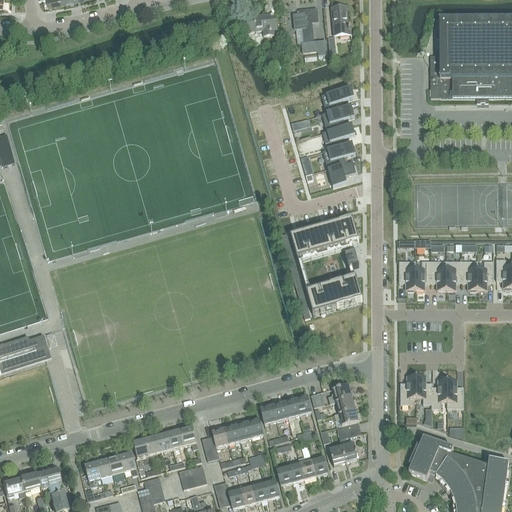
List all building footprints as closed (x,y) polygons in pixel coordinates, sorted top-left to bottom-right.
[(349,31),(347,9),(331,10),(334,38),(351,37),(351,30),(349,31)] [(314,45),(312,25),(318,25),(317,12),(299,13),(300,16),(293,17),(294,32),(303,31),(304,46),(302,46),(303,55),(318,54),(318,58),(327,57),(326,44),(314,45)] [(263,39),(274,38),(274,43),(281,42),(280,31),(277,31),(276,17),(246,19),(246,21),(238,22),(239,31),(247,30),(247,35),(263,33),(263,39)] [(430,82),(511,81),(511,22),(440,23),(440,58),(430,58),(430,82)] [(330,57),(336,56),(335,40),(328,40),(330,57)] [(511,81),(430,82),(430,101),(476,101),(476,106),(489,106),(489,101),(511,100),(511,81)] [(351,90),(321,99),(326,116),(345,111),(343,105),(354,101),(351,90)] [(351,109),(345,111),(326,116),(322,117),(327,135),(345,130),(343,123),(355,120),(351,109)] [(298,125),(291,127),(293,134),(300,132),(298,125)] [(352,128),(345,130),(327,135),(322,136),(325,147),(330,146),(332,152),(346,148),(344,142),(355,139),(352,128)] [(0,162),(2,170),(14,167),(6,138),(0,138),(0,162)] [(352,146),(346,148),(332,152),(323,155),(328,172),(346,167),(344,160),(355,157),(352,146)] [(353,165),(346,167),(328,172),(333,190),(347,187),(345,179),(356,176),(353,165)] [(353,221),(290,238),(297,262),(359,244),(353,221)] [(287,237),(281,238),(305,322),(311,321),(287,237)] [(356,255),(345,258),(349,272),(359,269),(356,255)] [(506,263),(496,263),(496,284),(503,284),(503,292),(505,292),(505,293),(511,293),(511,292),(511,291),(511,263),(511,269),(506,269),(506,263)] [(302,265),(299,266),(305,291),(309,290),(302,265)] [(408,265),(399,265),(399,286),(406,286),(406,294),(408,294),(408,295),(414,295),(414,294),(415,294),(415,265),(408,265)] [(416,265),(415,265),(415,294),(425,294),(425,286),(431,286),(431,265),(422,265),(422,271),(416,271),(416,265)] [(446,265),(431,265),(431,286),(437,286),(437,294),(446,294),(446,265)] [(462,265),(446,265),(446,294),(456,294),(456,286),(462,286),(462,265)] [(477,265),(462,265),(462,286),(468,286),(468,294),(470,294),(470,295),(476,295),(476,294),(477,294),(477,265)] [(478,265),(477,265),(477,294),(487,294),(487,286),(493,286),(493,265),(484,265),(484,271),(478,271),(478,265)] [(356,280),(306,294),(313,317),(363,303),(363,302),(356,280)] [(0,377),(46,363),(48,363),(52,361),(45,338),(33,342),(30,343),(29,340),(28,340),(0,348),(0,377)] [(400,388),(400,409),(410,409),(410,402),(416,402),(416,380),(406,380),(406,388),(400,388)] [(426,380),(416,380),(416,402),(423,402),(423,409),(432,409),(432,387),(426,387),(426,380)] [(438,391),(432,391),(432,413),(441,413),(441,407),(447,407),(447,384),(438,384),(438,391)] [(458,384),(447,384),(447,407),(447,413),(464,413),(464,390),(458,390),(458,384)] [(332,393),(333,395),(332,397),(332,399),(328,400),(330,407),(335,405),(353,401),(349,388),(332,393)] [(314,411),(320,409),(317,397),(311,399),(314,411)] [(296,402),(300,418),(312,415),(308,399),(296,402)] [(339,417),(356,413),(353,401),(335,405),(339,417)] [(288,421),(300,418),(296,402),(284,405),(288,421)] [(290,427),(288,421),(284,405),(272,408),(277,424),(278,430),(290,427)] [(265,428),(277,424),(272,408),(260,412),(265,428)] [(338,437),(346,435),(358,432),(356,425),(359,425),(356,413),(339,417),(334,418),(336,423),(340,422),(342,429),(337,430),(338,437)] [(247,426),(251,441),(263,438),(259,422),(247,426)] [(240,444),(251,441),(247,426),(235,429),(240,444)] [(228,447),(240,444),(235,429),(224,432),(228,447)] [(180,433),(184,449),(191,447),(193,453),(198,451),(192,430),(180,433)] [(463,442),(463,431),(450,431),(450,438),(463,442)] [(216,451),(228,447),(224,432),(212,435),(213,439),(216,451)] [(358,432),(346,435),(338,437),(340,443),(360,438),(358,432)] [(173,452),(184,449),(180,433),(169,436),(173,452)] [(324,447),(331,445),(327,433),(320,435),(324,447)] [(161,455),(173,452),(169,436),(157,439),(161,455)] [(150,458),(161,455),(157,439),(145,442),(150,458)] [(213,439),(208,441),(211,452),(216,451),(213,439)] [(207,441),(202,442),(205,453),(211,452),(208,441),(207,441)] [(502,511),(509,466),(489,463),(488,471),(485,469),(484,468),(483,466),(482,465),(479,464),(478,463),(476,463),(473,462),(472,463),(470,463),(469,464),(452,459),(454,453),(424,441),(409,476),(427,483),(430,476),(436,479),(436,480),(442,484),(443,483),(449,490),(448,491),(451,496),(454,502),(456,509),(456,511),(502,511)] [(138,461),(150,458),(145,442),(133,445),(138,461)] [(341,449),(346,466),(358,463),(354,446),(341,449)] [(334,470),(346,466),(341,449),(329,452),(334,470)] [(216,451),(211,452),(213,463),(219,462),(216,451)] [(211,452),(205,453),(208,465),(213,463),(211,452)] [(124,475),(131,474),(132,480),(138,479),(136,472),(132,456),(120,459),(124,475)] [(123,476),(124,475),(120,459),(108,462),(114,484),(125,481),(123,476)] [(312,464),(316,480),(328,477),(324,461),(312,464)] [(101,482),(113,479),(108,462),(97,465),(101,482)] [(304,483),(316,480),(312,464),(300,467),(304,483)] [(103,489),(101,482),(97,465),(85,469),(91,491),(97,489),(97,490),(103,489)] [(293,486),(304,483),(300,467),(289,470),(293,486)] [(192,478),(204,475),(202,469),(191,472),(192,478)] [(281,489),(293,486),(289,470),(277,473),(281,489)] [(39,476),(43,491),(50,489),(50,497),(54,511),(67,511),(63,495),(60,495),(58,487),(61,487),(57,472),(39,476)] [(181,481),(192,478),(191,472),(179,475),(181,481)] [(194,484),(206,481),(204,475),(192,478),(194,484)] [(40,492),(43,491),(39,476),(21,481),(24,494),(39,490),(40,492)] [(192,478),(181,481),(182,487),(194,484),(192,478)] [(144,484),(145,492),(150,491),(149,489),(161,486),(159,480),(144,484)] [(26,499),(24,494),(21,481),(3,486),(7,499),(17,496),(18,501),(26,499)] [(194,484),(195,490),(207,487),(206,481),(194,484)] [(194,484),(182,487),(184,493),(195,490),(194,484)] [(263,487),(268,503),(280,500),(275,484),(263,487)] [(226,485),(220,487),(223,498),(229,497),(226,485)] [(162,492),(161,486),(149,489),(150,491),(151,495),(162,492)] [(220,487),(214,489),(217,499),(223,498),(220,487)] [(256,506),(268,503),(263,487),(252,490),(256,506)] [(244,509),(256,506),(252,490),(240,493),(244,509)] [(145,492),(138,494),(139,500),(151,497),(151,495),(150,491),(145,492)] [(152,501),(164,498),(162,492),(151,495),(151,497),(152,501)] [(232,511),(244,509),(240,493),(229,497),(231,507),(232,511)] [(153,503),(152,501),(151,497),(139,500),(141,506),(153,503)] [(229,497),(223,498),(226,509),(231,507),(229,497)] [(153,503),(154,507),(165,504),(164,498),(152,501),(153,503)] [(223,498),(217,499),(217,500),(220,511),(226,509),(223,498)] [(43,499),(36,501),(39,510),(45,508),(43,499)] [(154,507),(153,503),(141,506),(142,511),(154,509),(154,507)]
